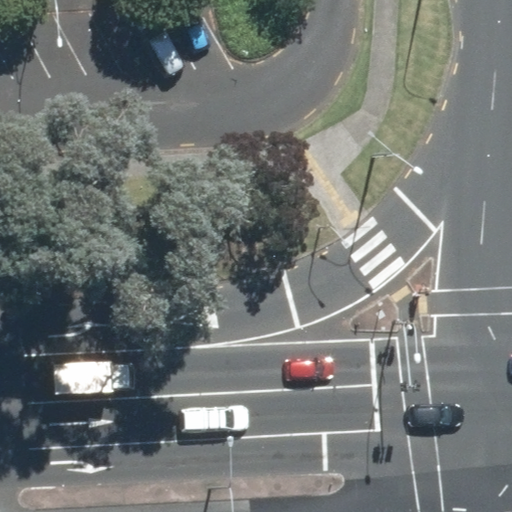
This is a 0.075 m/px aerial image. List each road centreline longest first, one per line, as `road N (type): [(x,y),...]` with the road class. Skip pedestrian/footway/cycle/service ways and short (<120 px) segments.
road 1 (primary): [(170,378),(432,215),(493,151),(511,117)]
road 2 (primary): [(170,378),(511,381)]
road 3 (primary): [(0,390),(170,378)]
